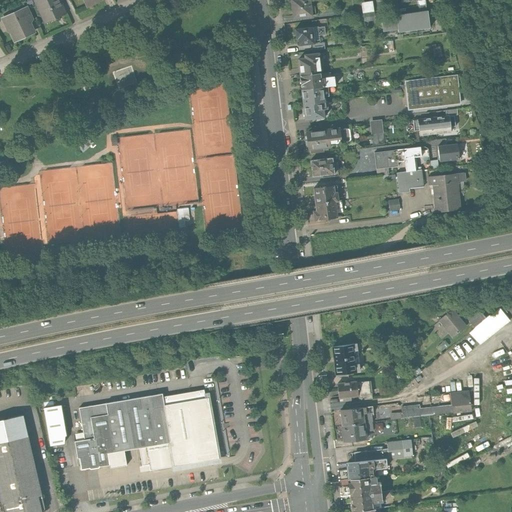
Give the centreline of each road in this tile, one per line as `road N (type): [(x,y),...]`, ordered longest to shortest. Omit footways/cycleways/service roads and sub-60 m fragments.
road 1 (trunk): [(0,360),(511,263)]
road 2 (trunk): [(511,240),(0,336)]
road 3 (secondary): [(302,373),(258,0)]
road 4 (residential): [(0,69),(143,0)]
